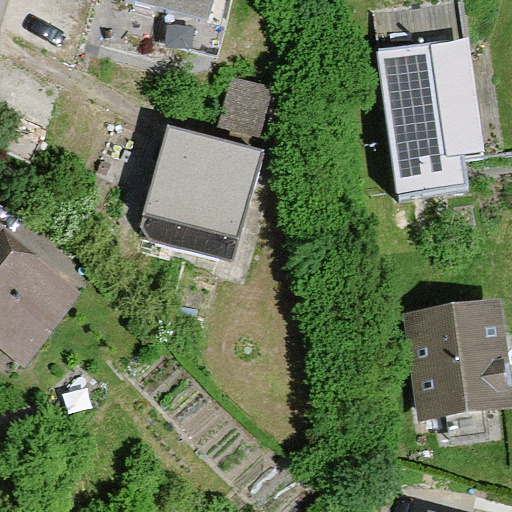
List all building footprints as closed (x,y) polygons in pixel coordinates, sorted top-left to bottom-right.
[(128,0),(126,11),(207,34),(216,0),(224,0),(228,1),(228,0),(128,0)] [(384,41),(468,20),(463,0),(441,0),(377,16),(384,41)] [(483,169),(467,49),(378,61),(398,210),(468,201),(464,172),(483,169)] [(216,117),(266,130),(279,80),(229,67),(216,117)] [(233,304),(264,182),(162,156),(134,265),(170,274),(167,287),(233,304)] [(0,380),(24,397),(76,320),(0,268),(0,380)] [(498,328),(401,339),(412,444),(510,433),(498,328)]
